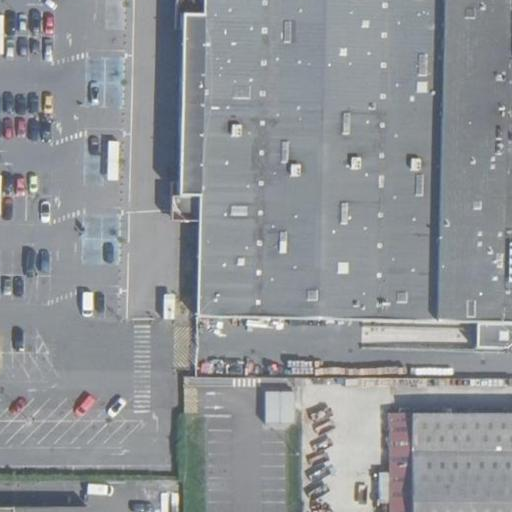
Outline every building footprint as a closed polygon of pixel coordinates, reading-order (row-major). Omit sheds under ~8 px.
[(194,319),(202,0),(190,0),(182,319),(194,319)] [(511,0),(202,0),(194,319),(511,325),(511,0)] [(84,237),(85,263),(118,262),(117,236),(84,237)] [(295,423),(295,391),(265,391),(266,424),(295,423)] [(511,415),(411,417),(411,457),(511,456),(511,415)] [(511,511),(511,456),(411,457),(412,511),(511,511)]
